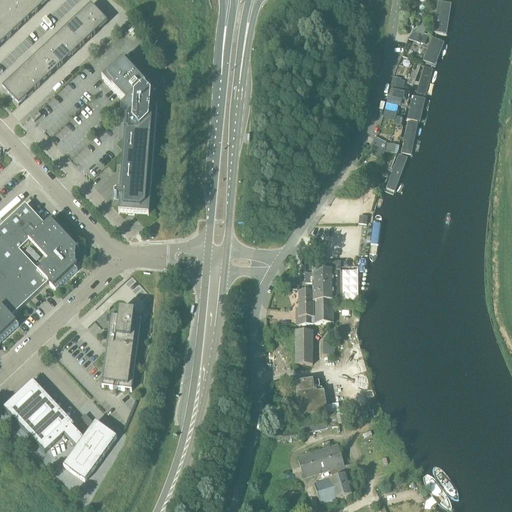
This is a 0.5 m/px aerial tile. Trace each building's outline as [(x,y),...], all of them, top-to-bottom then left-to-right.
[(8,21),(17,12),(16,11),(5,0),(3,0),(0,3),(0,11),(7,19),(8,21)] [(24,3),(21,0),(5,0),(16,11),(17,12),(26,4),(24,3)] [(26,4),(35,14),(50,1),(48,0),(27,0),(24,3),(26,4)] [(451,2),(438,0),(437,0),(433,31),(447,33),(451,2)] [(35,14),(26,4),(17,12),(27,23),(35,14)] [(75,21),(83,30),(99,15),(91,6),(75,21)] [(18,31),(27,23),(17,12),(8,21),(18,31)] [(83,30),(91,39),(107,24),(99,15),(83,30)] [(0,29),(9,39),(18,31),(8,21),(7,19),(0,25),(0,29)] [(74,39),(83,30),(75,21),(65,30),(74,39)] [(415,34),(420,36),(421,34),(424,27),(419,25),(415,34)] [(0,46),(0,47),(9,39),(0,29),(0,46)] [(72,57),(82,48),(74,39),(65,30),(56,39),(64,48),(72,57)] [(74,39),(82,48),(91,39),(83,30),(74,39)] [(420,36),(415,34),(412,41),(425,46),(428,37),(421,34),(420,36)] [(432,36),(422,59),(435,64),(444,41),(432,36)] [(43,51),(52,60),(64,48),(56,39),(43,51)] [(52,60),(60,68),(72,57),(64,48),(52,60)] [(31,63),(39,71),(52,60),(43,51),(31,63)] [(120,195),(117,195),(116,195),(115,195),(115,196),(114,196),(114,197),(114,198),(115,199),(116,200),(117,200),(120,200),(118,215),(149,217),(157,108),(153,107),(154,97),(147,89),(150,87),(124,59),(102,80),(127,107),(123,111),(130,118),(126,122),(120,195)] [(39,71),(47,80),(60,68),(52,60),(39,71)] [(21,71),(29,80),(39,71),(31,63),(21,71)] [(416,91),(425,94),(433,67),(424,64),(416,91)] [(2,89),(10,98),(29,80),(21,71),(2,89)] [(38,89),(47,80),(39,71),(29,80),(38,89)] [(29,80),(10,98),(18,107),(38,89),(29,80)] [(392,80),(391,88),(403,91),(404,83),(392,80)] [(389,98),(402,101),(404,91),(391,89),(389,98)] [(411,94),(407,117),(420,120),(424,97),(411,94)] [(34,123),(35,123),(41,117),(37,113),(31,119),(34,123)] [(401,153),(411,155),(418,124),(407,122),(401,153)] [(395,146),(386,145),(375,139),(371,147),(376,149),(384,153),(393,154),(395,146)] [(376,149),(372,157),(382,161),(384,153),(376,149)] [(385,188),(395,192),(408,158),(398,155),(385,188)] [(0,307),(11,319),(48,285),(55,293),(77,272),(75,269),(77,267),(76,266),(76,253),(78,252),(76,249),(78,247),(53,220),(45,227),(25,206),(0,229),(0,307)] [(312,285),(313,295),(313,306),(331,305),(331,307),(333,307),(333,304),(340,304),(340,265),(320,265),(320,273),(312,273),(312,276),(305,276),(306,285),(312,285)] [(299,295),(299,319),(313,319),(313,306),(313,295),(299,295)] [(331,305),(313,306),(313,319),(313,326),(334,326),(333,307),(331,307),(331,305)] [(0,344),(19,327),(11,319),(0,307),(0,344)] [(132,392),(141,320),(134,319),(135,314),(119,312),(118,317),(111,316),(102,388),(132,392)] [(295,367),(313,367),(312,333),(295,334),(295,367)] [(85,483),(117,439),(95,423),(83,440),(72,428),(74,427),(33,382),(3,410),(45,454),(64,436),(77,449),(63,467),(85,483)] [(302,417),(326,413),(322,389),(320,390),(319,382),(296,386),(297,395),(299,394),(300,398),(299,398),(302,417)] [(366,412),(352,415),(353,421),(367,418),(366,412)] [(324,418),(325,419),(327,431),(338,428),(338,426),(345,424),(342,413),(335,415),(324,418)] [(300,436),(327,431),(325,419),(298,424),(300,436)] [(320,506),(353,496),(346,475),(357,472),(354,464),(349,466),(344,468),(338,447),(297,459),(304,480),(330,472),(333,480),(314,485),(320,506)] [(290,504),(304,500),(300,486),(285,491),(290,504)]
